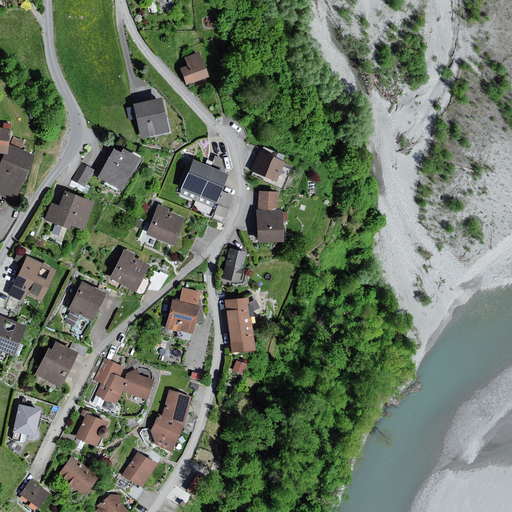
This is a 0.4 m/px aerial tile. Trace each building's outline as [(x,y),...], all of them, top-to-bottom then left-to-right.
[(185,65),(178,68),(185,85),(206,77),(196,52),(182,57),(185,65)] [(158,96),(130,103),(131,106),(125,108),(128,120),(134,118),(139,138),(167,131),(158,96)] [(3,153),(0,153),(0,196),(12,201),(30,154),(4,144),(3,153)] [(121,153),(114,149),(98,178),(122,191),(140,157),(123,148),(121,153)] [(282,161),(256,151),(248,170),(258,175),(256,178),(281,188),(289,169),(280,165),(282,161)] [(223,169),(220,158),(217,156),(213,165),(223,169)] [(199,197),(211,167),(194,160),(181,190),(199,197)] [(94,170),(82,163),(72,180),(84,187),(94,170)] [(228,174),(211,167),(199,197),(216,204),(228,174)] [(56,205),(49,202),(43,219),(66,227),(67,225),(81,230),(91,201),(62,190),(56,205)] [(257,190),(256,209),(274,208),(275,191),(257,190)] [(216,204),(213,213),(223,217),(227,208),(216,204)] [(169,209),(159,205),(147,234),(172,245),(184,218),(169,212),(169,209)] [(256,209),(254,209),(254,241),(278,241),(278,220),(285,220),(285,211),(279,211),(279,208),(274,208),(256,209)] [(132,253),(121,248),(106,278),(131,290),(144,264),(131,257),(132,253)] [(245,252),(228,248),(220,278),(229,280),(228,282),(235,284),(243,282),(245,273),(240,271),(245,252)] [(16,252),(12,260),(19,263),(23,256),(16,252)] [(51,268),(25,256),(6,295),(21,302),(24,294),(36,300),(51,268)] [(102,291),(77,280),(64,311),(89,321),(102,291)] [(178,301),(169,299),(162,327),(189,333),(191,323),(202,321),(199,302),(197,301),(199,292),(181,287),(178,301)] [(223,300),(226,325),(247,323),(246,315),(259,308),(254,299),(244,304),(243,297),(223,300)] [(0,351),(9,355),(22,324),(0,315),(0,351)] [(247,323),(226,325),(229,350),(250,348),(247,323)] [(74,352),(52,341),(48,349),(44,347),(31,373),(56,386),(74,352)] [(87,348),(73,342),(70,349),(84,355),(87,348)] [(180,365),(185,349),(162,343),(158,360),(180,365)] [(120,390),(124,378),(119,376),(123,367),(103,359),(94,381),(99,383),(95,394),(115,402),(120,390)] [(235,361),(231,370),(241,374),(245,365),(235,361)] [(135,369),(126,373),(124,378),(120,390),(144,399),(152,377),(150,371),(140,368),(135,369)] [(188,396),(185,405),(188,406),(195,390),(190,388),(177,384),(175,392),(188,396)] [(167,389),(161,414),(181,424),(185,405),(188,396),(175,392),(167,389)] [(38,409),(16,404),(10,431),(26,435),(26,437),(28,438),(30,439),(35,438),(38,435),(37,431),(34,429),(36,417),(38,409)] [(105,421),(85,412),(74,437),(94,446),(99,437),(100,437),(103,437),(105,435),(106,432),(106,429),(105,427),(103,427),(105,421)] [(179,426),(156,415),(149,430),(154,444),(169,450),(179,426)] [(51,423),(36,417),(34,429),(37,431),(38,435),(35,438),(30,439),(28,438),(21,457),(30,466),(51,423)] [(63,433),(59,441),(71,443),(74,435),(63,433)] [(154,462),(136,451),(121,475),(140,487),(154,462)] [(96,475),(70,456),(55,475),(82,494),(96,475)] [(204,477),(196,472),(185,490),(193,495),(204,477)] [(47,492),(30,479),(18,495),(36,508),(47,492)] [(132,485),(126,494),(136,501),(143,492),(132,485)] [(109,494),(95,505),(100,511),(126,511),(119,502),(119,495),(109,494)] [(132,507),(136,501),(126,494),(122,500),(132,507)]
